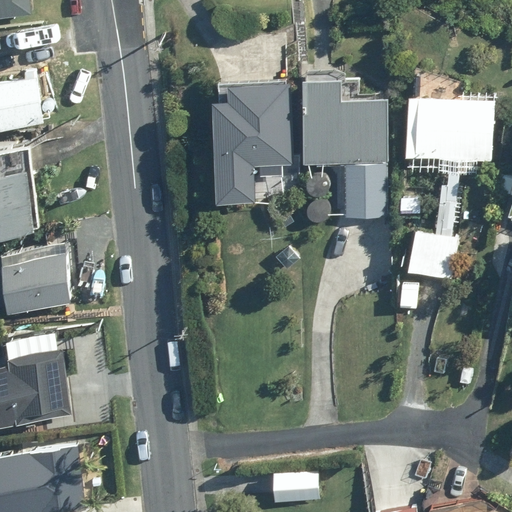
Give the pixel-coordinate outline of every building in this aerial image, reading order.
[(33,0),(0,0),(0,16),(35,13),(33,0)] [(501,98),(454,96),(455,85),(460,86),(460,78),(428,68),(426,94),(414,93),(412,156),(451,158),(451,162),(476,163),(476,158),(498,160),(501,98)] [(0,125),(49,120),(44,75),(39,76),(39,69),(30,70),(31,77),(0,80),(0,125)] [(311,77),(310,161),(350,162),(350,216),(393,216),(395,97),(362,97),(363,81),(349,81),(349,77),(311,77)] [(220,98),(223,203),(260,202),(259,164),(299,163),(297,80),(225,81),(225,98),(220,98)] [(0,229),(8,229),(8,231),(31,229),(31,232),(44,231),(44,225),(48,225),(39,142),(0,146),(0,229)] [(421,229),(414,270),(455,277),(462,237),(421,229)] [(0,316),(81,303),(70,239),(0,249),(0,266),(2,278),(0,278),(0,316)] [(278,254),(290,268),(304,255),(292,242),(278,254)] [(0,424),(76,413),(66,348),(15,356),(16,362),(0,364),(0,424)] [(0,511),(60,511),(89,509),(82,445),(0,454),(0,511)] [(279,500),(323,496),(321,483),(333,482),(332,465),(276,470),(279,500)]
